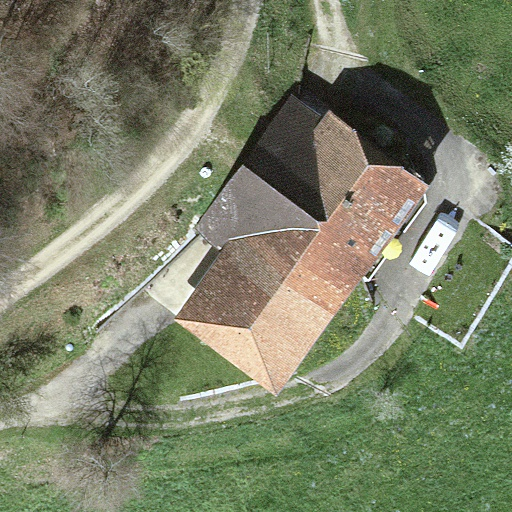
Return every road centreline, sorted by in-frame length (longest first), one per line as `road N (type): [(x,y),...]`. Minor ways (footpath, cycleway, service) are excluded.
road 1 (track): [(329,0),(340,44),(420,130),(442,199),(435,230),(373,351),(330,375),(206,406),(20,408)]
road 2 (track): [(244,0),(211,93),(173,151),(0,295)]
road 3 (track): [(0,414),(20,408),(175,293)]
